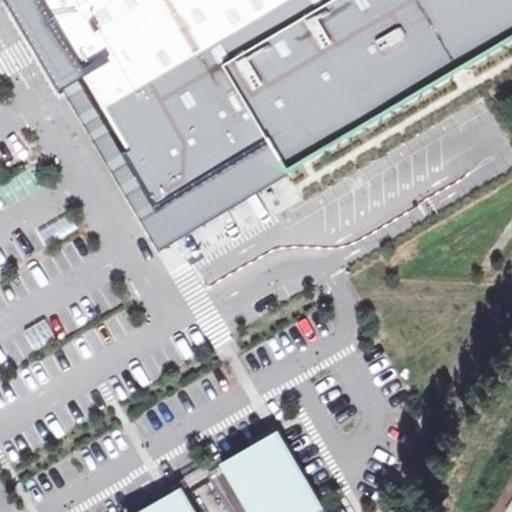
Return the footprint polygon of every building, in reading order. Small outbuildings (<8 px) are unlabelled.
[(511,0),(17,0),(11,4),(61,88),(69,83),(81,76),(127,154),(122,157),(154,212),(178,198),(270,144),(288,174),(511,42),(511,0)] [(69,83),(61,88),(159,255),(288,174),(270,144),(178,198),(154,212),(122,157),(127,154),(81,76),(69,83)] [(47,321),(25,334),(35,351),(57,337),(47,321)] [(268,440),(209,473),(231,511),(324,511),(278,434),(268,440)] [(169,498),(145,511),(194,511),(181,491),(169,498)]
